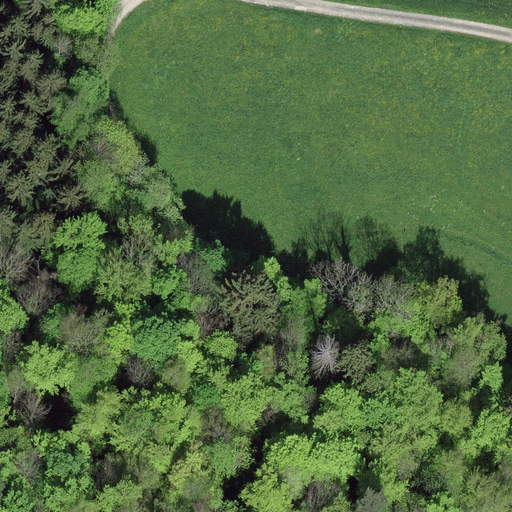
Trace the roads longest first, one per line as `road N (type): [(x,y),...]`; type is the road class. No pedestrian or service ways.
road 1 (track): [(511,445),(173,231),(107,119)]
road 2 (track): [(511,36),(286,0)]
road 3 (track): [(136,0),(101,48),(107,119)]
